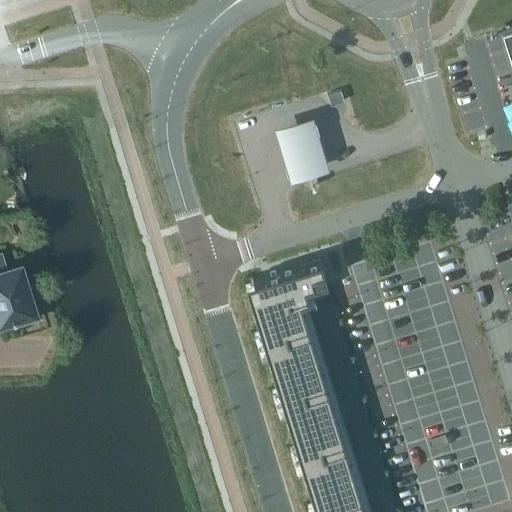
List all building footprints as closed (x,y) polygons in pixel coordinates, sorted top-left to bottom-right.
[(327,94),(330,104),(343,100),(340,90),(327,94)] [(309,112),(271,125),(279,151),(287,176),(326,164),(318,138),(309,112)] [(15,316),(37,309),(32,294),(29,295),(19,265),(5,269),(0,254),(0,320),(12,317),(12,318),(16,317),(15,316)] [(255,289),(248,292),(254,311),(299,297),(299,299),(308,297),(304,285),(326,278),(319,258),(298,264),(252,278),(255,289)] [(299,297),(254,311),(263,340),(307,326),(299,299),(299,297)] [(332,302),(320,305),(323,313),(335,309),(332,302)] [(335,309),(323,313),(325,320),(337,317),(335,309)] [(337,317),(325,320),(327,328),(339,324),(337,317)] [(339,324),(327,328),(330,336),(342,332),(339,324)] [(307,326),(263,340),(272,369),(316,355),(307,326)] [(342,332),(330,336),(332,343),(344,339),(342,332)] [(344,339),(332,343),(334,351),(346,347),(344,339)] [(346,347),(334,351),(337,358),(349,355),(346,347)] [(316,355),(272,369),(280,397),(325,383),(316,355)] [(349,355),(337,358),(339,366),(351,362),(349,355)] [(351,362),(339,366),(341,373),(353,370),(351,362)] [(353,370),(341,373),(344,381),(356,377),(353,370)] [(356,377),(344,381),(346,389),(358,385),(356,377)] [(325,383),(280,397),(289,426),(334,412),(325,383)] [(358,385),(346,389),(348,396),(360,392),(358,385)] [(360,392),(348,396),(351,404),(363,400),(360,392)] [(363,400),(351,404),(353,411),(365,408),(363,400)] [(365,408),(353,411),(355,419),(367,415),(365,408)] [(334,412),(289,426),(298,455),(343,441),(334,412)] [(367,415),(355,419),(358,426),(370,423),(367,415)] [(370,423),(358,426),(360,434),(372,430),(370,423)] [(372,430),(360,434),(362,442),(374,438),(372,430)] [(374,438),(362,442),(365,449),(377,446),(374,438)] [(343,441),(298,455),(307,483),(352,469),(343,441)] [(377,446),(365,449),(367,457),(379,453),(377,446)] [(379,453),(367,457),(369,464),(381,461),(379,453)] [(381,461),(369,464),(372,472),(384,468),(381,461)] [(384,468),(372,472),(374,480),(386,476),(384,468)] [(352,469),(307,483),(316,511),(361,498),(352,469)] [(386,476),(374,480),(376,487),(388,483),(386,476)] [(388,483),(376,487),(379,495),(391,491),(388,483)] [(391,491),(379,495),(381,502),(393,498),(391,491)] [(364,511),(361,498),(316,511),(315,511),(364,511)] [(393,498),(381,502),(383,510),(395,506),(393,498)]
